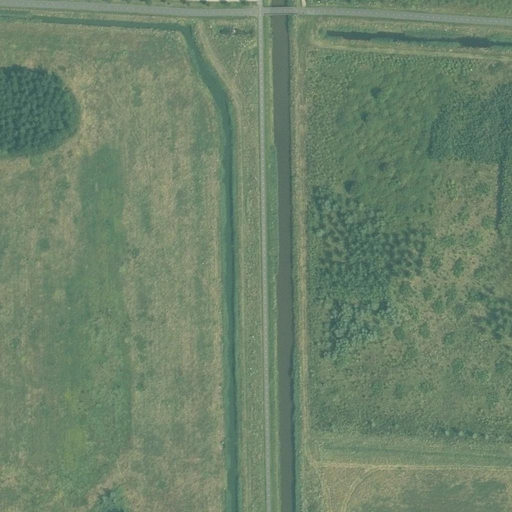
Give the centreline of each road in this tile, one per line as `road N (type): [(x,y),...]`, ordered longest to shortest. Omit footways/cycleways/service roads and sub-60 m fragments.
road 1 (track): [(511,451),(315,438),(304,11)]
road 2 (track): [(258,511),(253,90),(247,70),(214,43),(203,12)]
road 3 (track): [(511,31),(311,18),(304,11)]
